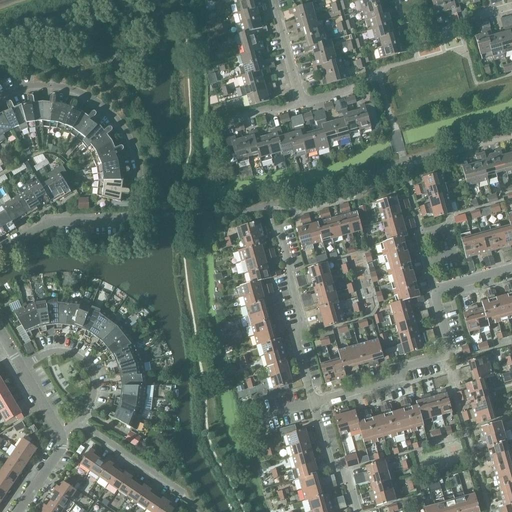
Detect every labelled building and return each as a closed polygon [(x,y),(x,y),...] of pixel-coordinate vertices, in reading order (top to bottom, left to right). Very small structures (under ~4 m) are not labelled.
[(258,0),(248,0),(239,3),(235,4),(238,14),(265,6),(264,2),(260,3),(258,0)] [(361,0),(360,1),(362,11),(381,6),(380,0),(361,0)] [(442,0),(431,0),(437,19),(442,17),(440,13),(446,12),(442,0)] [(453,0),(442,0),(446,12),(451,10),(452,14),(457,13),(453,0)] [(453,0),(457,13),(461,12),(459,4),(464,2),(463,0),(453,0)] [(314,14),(312,4),(288,10),(290,15),(294,14),(295,19),(314,14)] [(241,24),(259,18),(258,13),(266,10),(265,6),(238,14),(241,24)] [(381,6),(362,11),(365,21),(370,20),(369,20),(393,13),(391,9),(383,11),(381,6)] [(511,10),(503,12),(505,22),(511,20),(511,10)] [(368,31),(372,29),(391,24),(390,19),(394,18),(393,13),(369,20),(370,20),(365,21),(368,31)] [(314,14),(295,19),(297,25),(293,26),(294,30),(317,24),(317,23),(314,14)] [(259,18),(241,24),(243,33),(243,34),(266,27),(265,22),(261,24),(259,18)] [(317,24),(294,30),(295,35),(304,32),(305,38),(324,32),(321,22),(317,23),(317,24)] [(391,24),(372,29),(375,40),(379,39),(379,38),(402,32),(401,27),(393,30),(391,24)] [(266,27),(243,34),(243,33),(239,34),(242,45),(261,39),(259,34),(268,32),(266,27)] [(511,39),(509,27),(504,28),(505,33),(499,35),(504,53),(511,51),(511,39)] [(490,28),(485,29),(492,52),(491,53),(493,57),(494,61),(505,58),(504,53),(499,35),(492,36),(490,28)] [(482,60),(493,57),(491,53),(492,52),(485,29),(481,30),(482,35),(475,37),(481,56),(482,60)] [(302,44),(304,49),(327,42),(324,32),(305,38),(307,43),(302,44)] [(379,38),(379,39),(382,48),(401,43),(399,37),(404,36),(402,32),(379,38)] [(261,39),(242,45),(245,54),(245,55),(268,48),(267,44),(262,45),(261,39)] [(313,51),(315,56),(334,51),(331,40),(327,42),(304,49),(305,53),(313,51)] [(401,43),(382,48),(378,49),(381,59),(385,58),(408,52),(407,47),(402,48),(401,43)] [(268,48),(245,55),(245,54),(240,55),(243,66),(262,60),(261,55),(269,53),(268,48)] [(315,56),(316,62),(312,63),(313,67),(337,61),(336,60),(334,51),(315,56)] [(337,61),(313,67),(315,71),(323,69),(324,75),(343,69),(341,59),(336,60),(337,61)] [(242,77),(246,75),(269,69),(275,67),(274,63),(264,66),(262,60),(243,66),(239,67),(242,77)] [(269,69),(246,75),(242,77),(245,86),(263,81),(262,76),(270,73),(269,69)] [(346,79),(343,69),(324,75),(326,80),(322,81),(323,86),(346,79)] [(263,81),(245,86),(240,88),(243,97),(270,90),(276,88),(275,84),(265,86),(263,81)] [(270,90),(243,97),(242,98),(244,108),(250,106),(269,101),(267,95),(272,94),(270,90)] [(29,103),(34,102),(35,107),(32,108),(35,128),(42,127),(42,102),(35,103),(34,98),(34,97),(33,97),(33,96),(32,96),(31,95),(30,96),(29,96),(29,97),(28,98),(28,99),(29,103)] [(50,102),(55,102),(54,108),(52,107),(49,128),(57,129),(63,104),(55,103),(56,98),(56,97),(55,96),(54,95),(52,95),(51,96),(51,97),(50,97),(50,102)] [(70,134),(82,112),(75,109),(77,104),(77,103),(77,102),(76,101),(75,101),(74,101),(73,101),(72,102),(70,106),(75,108),(73,113),(71,112),(63,131),(70,134)] [(28,129),(21,105),(14,108),(12,103),(12,102),(11,102),(10,102),(9,102),(8,102),(7,103),(7,104),(7,105),(9,109),(14,107),(16,112),(13,113),(21,132),(28,129)] [(35,107),(34,102),(29,103),(29,104),(21,105),(28,129),(35,128),(32,108),(35,107)] [(54,108),(55,102),(50,102),(50,103),(42,102),(42,127),(49,128),(52,107),(54,108)] [(70,107),(63,104),(57,129),(63,131),(71,112),(73,113),(75,108),(70,106),(70,107)] [(354,112),(360,131),(371,127),(364,104),(360,106),(361,110),(354,112)] [(16,112),(14,107),(9,109),(9,110),(2,113),(15,135),(21,132),(13,113),(16,112)] [(348,134),(349,134),(360,131),(354,112),(348,114),(347,109),(342,111),(348,134)] [(82,143),(99,125),(93,120),(96,116),(96,115),(97,115),(97,114),(96,113),(96,112),(95,112),(94,111),(93,111),(92,112),(89,116),(93,119),(90,123),(88,122),(76,138),(82,143)] [(333,122),(339,141),(350,138),(349,134),(348,134),(342,111),(337,112),(340,120),(333,122)] [(88,117),(82,112),(70,134),(76,138),(88,122),(90,123),(93,119),(89,116),(88,117)] [(0,143),(15,135),(2,113),(0,114),(0,143)] [(328,144),(339,141),(333,122),(327,124),(325,120),(321,121),(328,144)] [(312,133),(318,151),(318,154),(330,151),(328,144),(321,121),(317,122),(319,131),(312,133)] [(99,125),(82,143),(86,148),(102,136),(104,138),(108,134),(105,130),(104,131),(99,125)] [(318,151),(312,133),(306,134),(303,126),(299,127),(306,150),(305,151),(306,155),(318,151)] [(86,148),(91,154),(112,141),(107,135),(112,132),(112,131),(113,130),(113,129),(112,129),(112,128),(111,127),(110,127),(109,127),(105,130),(108,134),(104,138),(102,136),(86,148)] [(289,135),(295,153),(296,158),(306,155),(305,151),(306,150),(299,127),(295,128),(296,133),(289,135)] [(282,152),(283,157),(295,153),(289,135),(283,136),(280,128),(276,129),(282,152)] [(266,137),(271,156),(282,152),(276,129),(271,131),(272,135),(266,137)] [(257,130),(252,131),(259,154),(258,155),(261,163),(272,160),(271,156),(266,137),(259,138),(257,130)] [(249,137),(243,139),(248,157),(258,155),(259,154),(252,131),(248,133),(249,137)] [(249,161),(248,157),(243,139),(236,140),(235,136),(230,138),(224,139),(228,153),(234,151),(238,165),(249,161)] [(112,141),(91,154),(94,161),(112,153),(113,155),(118,153),(116,148),(115,148),(112,141)] [(96,167),(120,160),(117,153),(122,151),(123,151),(123,150),(124,150),(124,149),(124,148),(124,147),(123,147),(123,146),(122,146),(121,146),(120,146),(116,148),(118,153),(113,155),(112,153),(94,161),(96,167)] [(506,171),(505,171),(507,176),(511,173),(511,154),(506,155),(504,147),(500,148),(506,171)] [(496,153),(491,155),(496,174),(505,171),(506,171),(500,148),(495,149),(496,153)] [(497,178),(496,174),(491,155),(486,156),(484,152),(480,154),(486,177),(487,177),(488,181),(497,178)] [(487,177),(486,177),(480,154),(475,155),(478,163),(472,165),(478,184),(488,181),(487,177)] [(294,168),(300,167),(298,158),(292,159),(294,168)] [(123,173),(123,168),(121,168),(120,160),(96,167),(97,174),(118,171),(118,174),(123,173)] [(478,184),(472,165),(467,166),(466,162),(461,163),(467,186),(478,184)] [(43,168),(40,163),(34,167),(37,171),(43,168)] [(18,168),(20,172),(26,168),(24,164),(18,168)] [(62,178),(64,176),(67,175),(62,166),(52,172),(54,177),(50,180),(61,198),(71,192),(62,178)] [(97,174),(98,181),(123,181),(122,173),(128,173),(128,172),(129,172),(130,171),(130,170),(130,169),(129,168),(128,167),(127,167),(123,168),(123,173),(118,174),(118,171),(97,174)] [(445,183),(442,173),(423,178),(425,184),(414,187),(416,192),(445,183)] [(41,208),(50,202),(51,202),(41,185),(38,180),(28,186),(30,189),(41,208)] [(50,180),(41,185),(51,202),(50,202),(52,204),(61,198),(50,180)] [(98,188),(118,191),(118,193),(123,194),(124,189),(123,189),(123,181),(98,181),(98,188)] [(445,183),(416,192),(417,196),(427,193),(429,198),(448,193),(445,183)] [(130,193),(130,192),(130,191),(130,190),(129,190),(129,189),(128,189),(124,189),(123,194),(118,193),(118,191),(98,188),(97,196),(121,202),(122,194),(127,195),(128,195),(129,194),(130,194),(130,193)] [(21,195),(32,213),(41,208),(30,189),(21,195)] [(448,193),(429,198),(430,204),(420,207),(421,211),(450,203),(448,193)] [(32,213),(21,195),(11,200),(22,219),(32,213)] [(380,212),(409,204),(408,200),(398,202),(396,197),(377,202),(380,212)] [(5,211),(13,224),(22,219),(11,200),(2,206),(5,211)] [(348,203),(344,205),(352,234),(362,231),(357,212),(351,214),(348,203)] [(421,211),(422,216),(432,213),(434,219),(453,213),(450,203),(421,211)] [(383,222),(402,217),(400,211),(410,208),(409,204),(380,212),(383,222)] [(344,205),(339,206),(342,216),(337,218),(342,237),(352,234),(344,205)] [(328,209),(324,210),(332,240),(342,237),(337,218),(331,219),(328,209)] [(332,240),(324,210),(320,211),(322,222),(317,223),(322,242),(332,240)] [(5,211),(0,213),(0,224),(6,235),(16,229),(13,224),(5,211)] [(309,214),(304,216),(313,245),(322,242),(317,223),(312,225),(309,214)] [(304,216),(300,217),(303,227),(297,229),(302,248),(313,245),(304,216)] [(385,232),(414,224),(413,219),(403,222),(402,217),(383,222),(385,232)] [(240,227),(243,238),(267,232),(265,227),(261,229),(259,222),(240,227)] [(416,228),(414,224),(385,232),(388,242),(403,238),(407,237),(405,231),(416,228)] [(507,251),(501,228),(500,224),(490,227),(491,231),(496,250),(502,248),(503,253),(507,251)] [(501,228),(507,251),(511,250),(510,246),(511,245),(511,230),(511,225),(510,225),(501,228)] [(481,234),(488,257),(492,256),(491,251),(496,250),(491,231),(481,234)] [(243,238),(240,239),(243,250),(246,249),(261,245),(261,246),(266,244),(264,237),(268,236),(267,232),(243,238)] [(477,255),(471,237),(470,233),(460,236),(467,263),(472,261),(471,257),(477,255)] [(471,237),(477,255),(482,254),(483,258),(488,257),(481,234),(471,237)] [(388,242),(380,244),(383,254),(406,248),(403,238),(388,242)] [(241,263),(275,253),(273,249),(263,252),(261,246),(261,245),(246,249),(243,250),(242,250),(238,252),(241,263)] [(224,257),(236,254),(235,248),(223,251),(224,257)] [(406,248),(383,254),(385,264),(409,257),(406,248)] [(244,274),(248,272),(267,267),(266,261),(276,258),(275,253),(241,263),(244,274)] [(409,257),(385,264),(388,274),(411,267),(409,257)] [(306,276),(307,280),(330,274),(327,263),(308,269),(310,274),(306,276)] [(259,282),(281,276),(279,271),(269,274),(267,267),(248,272),(251,283),(252,284),(259,281),(259,282)] [(411,267),(388,274),(391,284),(414,277),(411,267)] [(330,274),(307,280),(308,285),(312,283),(314,289),(333,283),(330,274)] [(414,277),(391,284),(394,293),(417,287),(414,277)] [(28,279),(21,280),(22,291),(30,290),(28,279)] [(252,284),(251,283),(240,287),(243,297),(272,288),(271,284),(261,287),(259,282),(259,281),(252,284)] [(333,283),(314,289),(315,294),(311,295),(312,300),(336,293),(333,283)] [(413,299),(420,297),(417,287),(394,293),(397,303),(413,299)] [(272,288),(243,297),(246,307),(265,301),(263,296),(274,293),(272,288)] [(336,293),(312,300),(314,304),(318,303),(319,308),(338,303),(336,293)] [(502,297),(508,320),(511,319),(511,295),(511,294),(502,297)] [(66,326),(70,297),(67,296),(66,300),(58,299),(58,330),(62,330),(62,325),(66,326)] [(50,326),(46,297),(43,298),(43,301),(35,303),(43,332),(47,331),(46,326),(50,326)] [(58,330),(58,299),(49,301),(49,297),(46,297),(50,326),(53,325),(54,330),(58,330)] [(73,332),(81,302),(72,301),(73,297),(70,297),(66,326),(70,326),(69,331),(73,332)] [(492,300),(498,323),(508,320),(502,297),(492,300)] [(393,315),(412,310),(410,304),(415,303),(413,299),(397,303),(390,305),(393,315)] [(492,300),(482,303),(483,308),(488,326),(489,326),(498,323),(492,300)] [(265,301),(246,307),(249,316),(278,308),(277,304),(266,307),(265,301)] [(43,332),(35,303),(27,306),(25,302),(23,304),(34,330),(38,329),(40,333),(43,332)] [(82,330),(93,303),(90,302),(88,305),(81,302),(73,332),(77,333),(78,328),(82,330)] [(87,337),(102,310),(94,307),(95,304),(93,303),(82,330),(85,331),(84,335),(87,337)] [(338,303),(319,308),(321,314),(317,315),(318,319),(341,313),(338,303)] [(34,330),(23,304),(20,305),(21,308),(13,312),(29,338),(33,336),(31,332),(34,330)] [(479,330),(480,334),(490,331),(489,326),(488,326),(483,308),(478,310),(477,305),(472,307),(479,330)] [(472,307),(468,308),(469,312),(463,314),(469,333),(479,330),(472,307)] [(245,318),(247,327),(251,326),(270,321),(269,315),(279,313),(278,308),(249,316),(245,318)] [(96,337),(113,314),(111,312),(109,316),(102,310),(87,337),(90,339),(93,335),(96,337)] [(412,310),(393,315),(389,316),(392,326),(396,325),(419,318),(418,314),(413,315),(412,310)] [(341,313),(318,319),(319,324),(323,323),(325,328),(344,323),(341,313)] [(99,346),(120,324),(113,319),(116,316),(113,314),(96,337),(99,340),(96,344),(99,346)] [(396,325),(398,335),(417,329),(416,324),(420,323),(419,318),(396,325)] [(283,328),(282,323),(272,326),(270,321),(251,326),(254,336),(283,328)] [(108,349),(130,331),(128,328),(125,331),(120,324),(99,346),(101,349),(105,346),(108,349)] [(285,332),(283,328),(254,336),(257,346),(261,345),(276,341),(276,340),(274,335),(285,332)] [(398,335),(401,345),(424,338),(423,334),(419,335),(417,329),(398,335)] [(108,358),(134,342),(129,335),(132,333),(130,331),(108,349),(110,352),(106,355),(108,358)] [(424,338),(401,345),(404,355),(423,350),(421,344),(426,343),(424,338)] [(261,345),(264,356),(287,349),(286,345),(282,346),(280,339),(276,340),(276,341),(261,345)] [(378,339),(368,342),(374,366),(379,364),(378,360),(383,358),(378,339)] [(26,344),(24,345),(29,354),(35,351),(30,342),(26,344)] [(116,363),(143,351),(142,349),(138,350),(134,342),(108,358),(110,361),(115,359),(116,363)] [(370,367),(374,366),(368,342),(358,345),(363,364),(369,363),(370,367)] [(358,366),(363,364),(358,345),(348,348),(355,371),(359,370),(358,366)] [(470,353),(468,346),(461,348),(463,355),(470,353)] [(350,372),(355,371),(348,348),(338,351),(340,359),(341,359),(344,370),(349,368),(350,372)] [(287,349),(264,356),(267,367),(286,362),(284,355),(289,354),(287,349)] [(114,372),(144,364),(140,356),(144,354),(143,351),(116,363),(118,366),(113,368),(114,372)] [(263,351),(250,352),(251,360),(263,360),(263,351)] [(470,368),(466,369),(467,373),(490,367),(487,357),(468,362),(470,368)] [(344,370),(341,359),(340,359),(331,362),(337,385),(341,384),(340,380),(346,378),(344,370)] [(270,378),(294,371),(292,367),(288,368),(286,362),(267,367),(270,378)] [(331,362),(320,365),(326,384),(331,382),(333,386),(337,385),(331,362)] [(120,378),(149,374),(149,371),(145,372),(144,364),(114,372),(115,375),(120,375),(120,378)] [(493,377),(490,367),(467,373),(468,378),(472,377),(474,382),(485,379),(493,377)] [(269,391),(293,384),(291,377),(295,376),(294,371),(270,378),(266,379),(269,391)] [(510,372),(503,374),(505,381),(511,379),(510,372)] [(149,374),(120,378),(121,382),(116,383),(116,387),(147,386),(146,378),(150,377),(149,374)] [(487,389),(485,379),(474,382),(465,384),(467,390),(457,393),(458,397),(487,389)] [(4,385),(0,387),(0,400),(10,394),(4,385)] [(121,395),(149,398),(150,395),(146,395),(147,386),(116,387),(116,390),(121,391),(121,395)] [(487,389),(458,397),(459,402),(470,399),(471,404),(490,399),(487,389)] [(442,395),(436,397),(442,416),(452,413),(445,390),(441,391),(442,395)] [(10,394),(0,400),(0,412),(0,413),(15,404),(10,394)] [(432,418),(442,416),(436,397),(431,398),(430,394),(425,395),(432,418)] [(115,398),(114,401),(144,409),(145,401),(149,401),(149,398),(121,395),(120,398),(115,398)] [(422,421),(432,418),(425,395),(421,396),(422,401),(416,402),(417,406),(418,406),(422,421)] [(493,409),(490,399),(471,404),(473,410),(462,413),(464,417),(493,409)] [(118,407),(117,410),(144,421),(145,418),(141,417),(144,409),(114,401),(114,405),(118,407)] [(0,413),(6,422),(15,417),(18,421),(23,417),(15,404),(0,413)] [(414,432),(424,429),(422,421),(418,406),(417,406),(408,409),(414,432)] [(360,430),(358,423),(355,411),(350,413),(348,409),(344,410),(350,433),(360,430)] [(398,412),(404,435),(414,432),(408,409),(398,412)] [(496,419),(493,409),(464,417),(465,421),(475,419),(477,424),(496,419)] [(142,424),(144,421),(117,410),(115,414),(111,412),(109,416),(136,431),(139,422),(142,424)] [(344,410),(339,411),(341,415),(335,417),(340,436),(350,433),(344,410)] [(388,414),(394,438),(404,435),(398,412),(388,414)] [(378,417),(385,440),(394,438),(388,414),(378,417)] [(15,417),(6,422),(8,426),(18,421),(15,417)] [(368,420),(375,443),(385,440),(378,417),(368,420)] [(360,430),(365,446),(375,443),(368,420),(358,423),(360,430)] [(484,433),(479,434),(481,439),(504,432),(501,422),(482,427),(484,433)] [(31,435),(37,431),(34,425),(27,429),(31,435)] [(286,435),(290,446),(313,440),(312,435),(307,436),(305,429),(297,432),(295,425),(279,430),(281,436),(286,435)] [(126,440),(136,446),(141,437),(130,432),(126,440)] [(486,442),(488,447),(507,442),(504,432),(481,439),(482,443),(486,442)] [(23,439),(16,448),(31,458),(40,445),(34,441),(32,445),(23,439)] [(313,440),(290,446),(293,457),(312,452),(310,445),(314,444),(313,440)] [(509,452),(507,442),(488,447),(489,453),(485,454),(486,458),(509,452)] [(81,446),(77,452),(80,455),(85,448),(81,446)] [(90,471),(99,458),(93,455),(97,448),(93,446),(80,465),(90,471)] [(31,458),(16,448),(10,457),(25,467),(31,458)] [(293,457),(289,458),(292,469),(319,462),(318,457),(314,458),(312,452),(293,457)] [(511,461),(509,452),(486,458),(487,463),(491,461),(493,467),(511,461)] [(346,463),(358,459),(356,454),(344,457),(346,463)] [(99,478),(112,458),(108,456),(104,462),(99,458),(90,471),(99,478)] [(25,467),(10,457),(4,466),(19,476),(25,467)] [(109,484),(117,471),(112,467),(116,461),(112,458),(99,478),(109,484)] [(358,459),(346,463),(347,468),(359,465),(358,459)] [(363,473),(364,478),(388,471),(385,461),(366,466),(367,472),(363,473)] [(490,473),(492,478),(511,472),(511,461),(493,467),(495,472),(490,473)] [(292,469),(295,480),(299,479),(318,474),(316,467),(320,466),(319,462),(292,469)] [(0,476),(13,485),(19,476),(4,466),(0,472),(0,476)] [(109,484),(118,490),(131,471),(127,469),(123,475),(117,471),(109,484)] [(118,490),(127,497),(136,484),(131,480),(135,474),(131,471),(118,490)] [(390,481),(388,471),(364,478),(366,482),(370,481),(371,486),(390,481)] [(497,481),(499,486),(511,482),(511,472),(492,478),(493,482),(497,481)] [(318,474),(299,479),(302,490),(325,484),(324,479),(320,480),(318,474)] [(0,489),(7,494),(13,485),(0,476),(0,489)] [(127,497),(137,503),(150,484),(146,481),(142,488),(136,484),(127,497)] [(393,491),(390,481),(371,486),(373,492),(369,493),(370,497),(393,491)] [(54,490),(70,500),(74,495),(78,498),(80,493),(77,491),(74,489),(64,482),(60,488),(57,486),(54,490)] [(511,493),(511,482),(499,486),(500,492),(496,493),(497,497),(511,493)] [(137,503),(146,510),(155,497),(150,493),(154,487),(150,484),(137,503)] [(309,500),(324,496),(322,489),(326,488),(325,484),(302,490),(305,502),(309,500)] [(70,500),(54,490),(51,494),(54,496),(50,501),(66,511),(67,511),(70,509),(66,506),(70,500)] [(393,491),(370,497),(371,502),(375,501),(377,506),(396,501),(393,491)] [(468,511),(464,497),(463,493),(453,495),(454,500),(457,511),(468,511)] [(502,501),(504,506),(504,507),(506,506),(511,505),(511,504),(511,493),(497,497),(498,502),(502,501)] [(146,510),(149,511),(158,511),(169,497),(165,494),(161,500),(155,497),(146,510)] [(309,500),(312,511),(335,505),(334,500),(330,502),(328,494),(324,496),(309,500)] [(479,511),(475,494),(464,497),(468,511),(479,511)] [(453,495),(443,498),(447,511),(457,511),(454,500),(453,495)] [(169,497),(158,511),(172,511),(174,510),(168,506),(173,500),(169,497)] [(447,511),(443,498),(434,501),(435,505),(436,511),(447,511)] [(66,511),(50,501),(47,506),(44,505),(41,509),(46,511),(66,511)]
